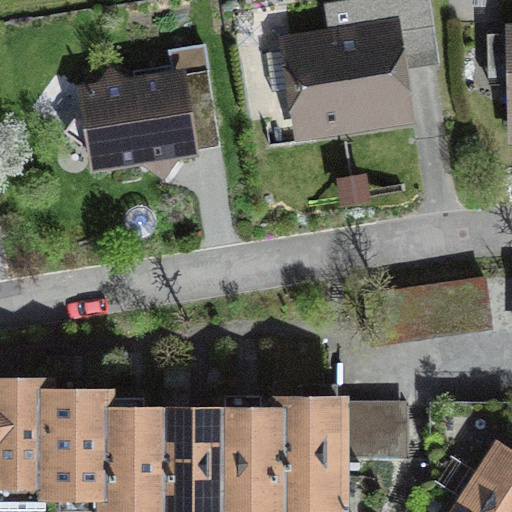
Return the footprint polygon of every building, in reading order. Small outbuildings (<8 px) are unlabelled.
[(297,88),(304,127),(402,111),(395,67),(434,61),(424,0),(387,0),(329,9),(335,43),(266,53),(272,92),(297,88)] [(96,153),(98,164),(150,157),(161,165),(169,154),(192,150),(184,104),(212,100),(209,71),(127,83),(111,70),(98,88),(85,90),(87,103),(67,132),(96,153)] [(139,207),(127,214),(125,227),(134,237),(148,237),(155,226),(152,212),(139,207)] [(365,296),(372,346),(492,329),(485,280),(365,296)] [(48,385),(0,384),(0,507),(45,508),(45,492),(48,492),(48,395),(48,385)] [(105,396),(48,395),(48,492),(105,492),(105,415),(105,396)] [(342,400),(342,403),(342,458),(406,458),(406,400),(342,400)] [(281,403),(281,415),(280,511),(348,511),(348,510),(342,510),(342,458),(342,403),(281,403)] [(164,511),(164,415),(105,415),(105,492),(105,511),(164,511)] [(222,511),(223,415),(164,415),(164,511),(222,511)] [(280,511),(281,415),(223,415),(222,511),(280,511)] [(511,511),(511,459),(497,450),(492,459),(430,458),(429,478),(413,477),(403,511),(511,511)]
